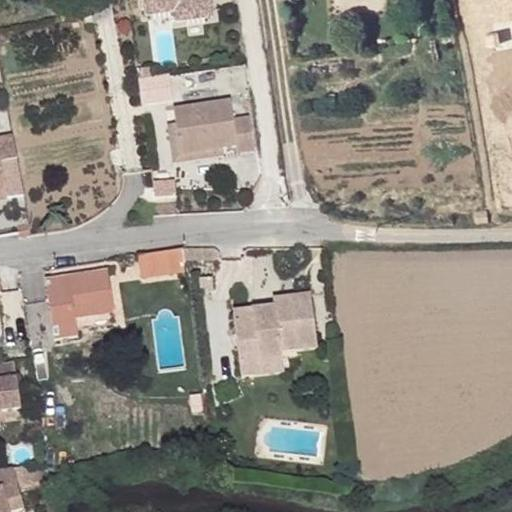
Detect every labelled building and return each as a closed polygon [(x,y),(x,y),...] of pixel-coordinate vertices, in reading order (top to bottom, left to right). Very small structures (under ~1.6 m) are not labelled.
[(208,0),(142,0),(145,16),(173,12),(175,23),(212,17),(208,0)] [(511,0),(488,0),(492,23),(511,20),(511,0)] [(169,77),(138,82),(142,108),(173,103),(169,77)] [(234,120),(231,100),(173,109),(180,156),(236,147),(237,154),(255,152),(249,118),(234,120)] [(223,149),(180,156),(175,125),(169,126),(174,164),(224,156),(223,149)] [(0,200),(23,197),(12,137),(0,139),(0,200)] [(489,221),(488,212),(476,213),(477,223),(489,221)] [(28,225),(17,227),(19,238),(30,236),(28,225)] [(213,250),(184,249),(182,250),(184,261),(217,261),(220,261),(220,260),(220,255),(217,252),(216,250),(213,250)] [(180,250),(137,257),(140,279),(184,272),(180,250)] [(107,273),(44,282),(53,340),(77,337),(77,333),(75,322),(114,316),(107,273)] [(317,348),(310,296),(273,301),(274,309),(252,311),(253,321),(234,323),(241,378),(283,373),(280,353),(317,348)] [(252,311),(233,313),(234,323),(253,321),(252,311)] [(114,316),(75,322),(77,333),(115,327),(114,316)] [(14,363),(0,365),(0,411),(2,411),(20,409),(14,363)] [(203,411),(201,395),(190,396),(192,413),(203,411)] [(44,489),(42,465),(13,469),(19,491),(44,489)] [(19,491),(13,469),(0,471),(0,511),(21,511),(24,510),(19,491)]
